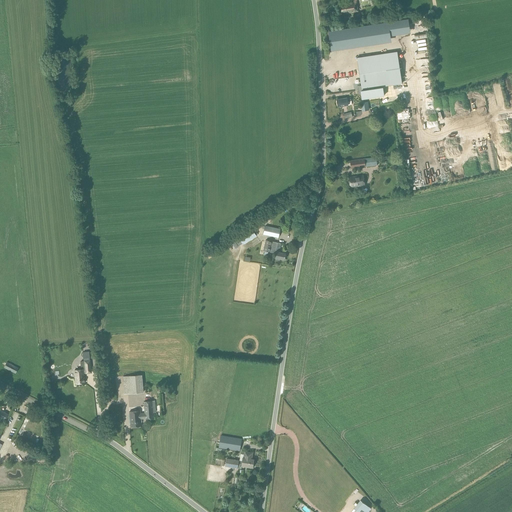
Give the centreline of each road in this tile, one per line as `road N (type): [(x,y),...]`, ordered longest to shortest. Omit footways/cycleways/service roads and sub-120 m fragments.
road 1 (unclassified): [(261,511),(299,261),(323,178),(313,0)]
road 2 (unclassified): [(202,511),(100,436),(0,386)]
road 3 (unknown): [(320,69),(360,47),(401,43),(426,123),(438,128),(481,116)]
